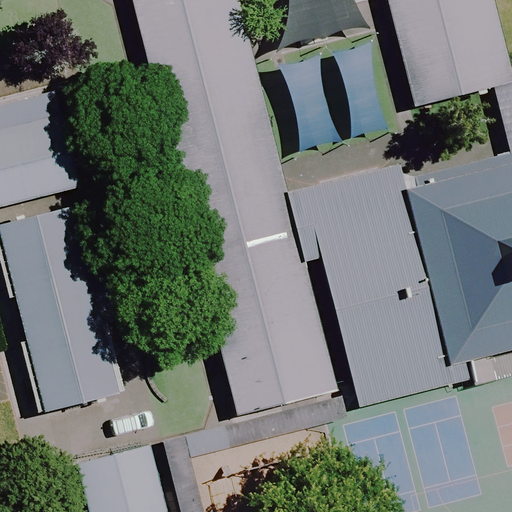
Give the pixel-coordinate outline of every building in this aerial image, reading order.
[(260,0),(139,0),(255,427),(369,397),(260,0)] [(511,25),(505,0),(401,0),(428,97),(511,74),(511,25)] [(86,108),(0,131),(0,222),(110,193),(86,108)] [(511,135),(330,184),(389,402),(511,368),(511,135)] [(98,212),(9,236),(58,420),(148,395),(98,212)] [(187,511),(168,441),(66,468),(77,511),(187,511)]
